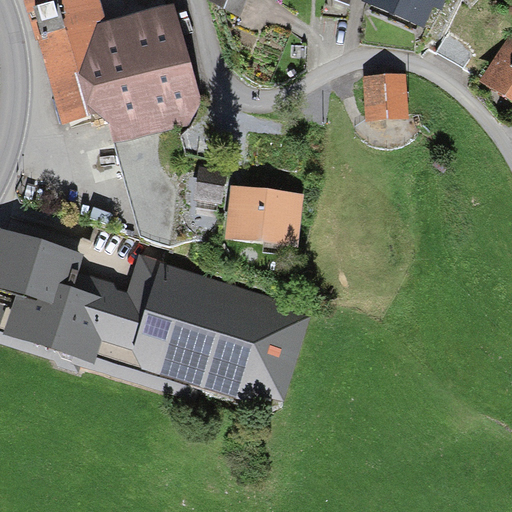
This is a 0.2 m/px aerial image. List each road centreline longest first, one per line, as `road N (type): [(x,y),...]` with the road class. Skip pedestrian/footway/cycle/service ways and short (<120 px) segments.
road 1 (residential): [(198,0),(217,76),(237,93),(278,97),(349,62)]
road 2 (tertiary): [(0,13),(12,72),(0,153)]
